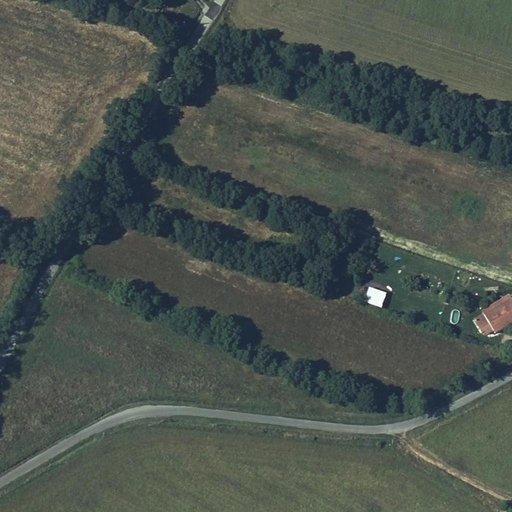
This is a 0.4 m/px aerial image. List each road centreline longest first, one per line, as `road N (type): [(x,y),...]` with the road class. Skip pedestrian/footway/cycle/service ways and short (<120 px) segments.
road 1 (residential): [(0,477),(132,408),(377,425),(427,413),(511,372)]
road 2 (residential): [(215,0),(101,173),(0,355)]
road 3 (track): [(511,499),(411,442),(400,421)]
